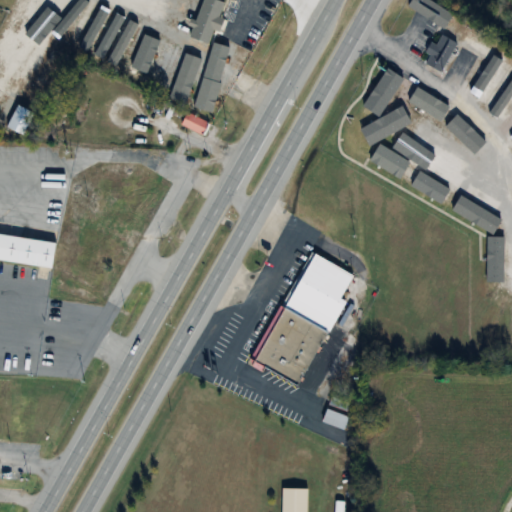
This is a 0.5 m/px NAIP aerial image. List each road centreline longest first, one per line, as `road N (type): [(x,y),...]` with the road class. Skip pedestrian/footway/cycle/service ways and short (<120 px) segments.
road 1 (primary): [(80,511),(373,0)]
road 2 (primary): [(334,0),(42,511)]
